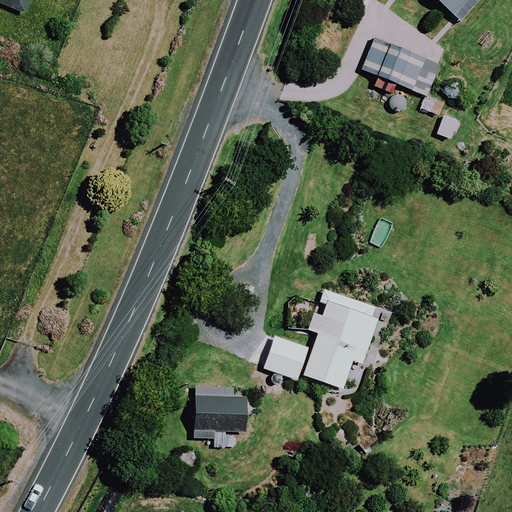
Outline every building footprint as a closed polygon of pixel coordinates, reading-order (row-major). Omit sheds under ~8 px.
[(0,0),(0,7),(21,17),(26,5),(28,0),(0,0)] [(431,0),(452,18),(467,0),(431,0)] [(435,97),(425,93),(432,77),(421,72),(425,63),(372,40),(360,69),(412,92),(424,97),(418,109),(428,114),(435,97)] [(459,83),(441,83),(441,98),(458,98),(459,83)] [(459,124),(439,117),(432,136),(452,143),(459,124)] [(375,319),(370,317),(373,307),(321,289),(317,300),(324,302),(318,320),(311,318),(307,331),(315,334),(300,377),(305,379),(303,384),(327,392),(329,387),(340,391),(350,360),(360,364),(375,319)] [(241,434),(242,400),(191,398),(190,437),(213,438),(213,434),(241,434)] [(183,471),(185,472),(188,471),(189,471),(191,470),(193,469),(194,468),(195,466),(196,464),(197,462),(197,460),(197,458),(196,456),(196,455),(195,453),(193,452),(192,450),(190,449),(188,449),(186,449),(184,449),(182,449),(180,450),(178,451),(177,453),(176,454),(175,456),(174,458),(174,460),(174,462),(175,464),(176,466),(177,467),(178,469),(180,470),(181,471),(183,471)] [(309,503),(310,489),(324,490),(325,474),(308,472),(306,488),(302,488),(301,502),(309,503)]
